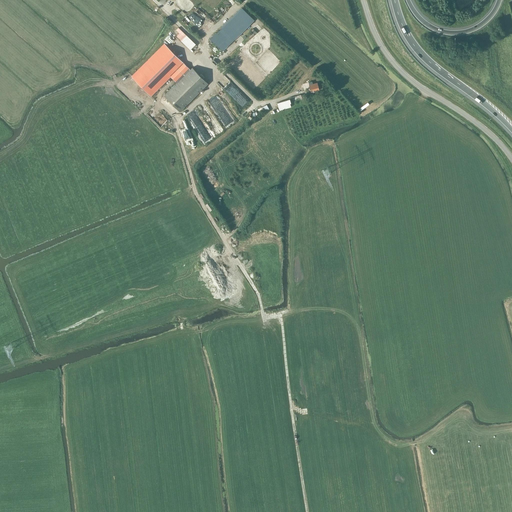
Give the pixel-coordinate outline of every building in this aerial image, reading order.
[(232,16),(227,21),(209,38),(222,52),(240,35),(245,30),(232,16)] [(186,35),(178,27),(176,30),(179,33),(176,36),(180,40),(190,50),(196,44),(186,35)] [(190,70),(165,44),(132,77),(150,96),(170,76),(177,83),(164,96),(180,112),(208,84),(192,67),(190,70)] [(319,90),(317,83),(312,84),(312,82),(308,83),(309,85),(311,93),(311,92),(312,96),(316,95),(315,91),(319,90)] [(209,98),(217,111),(225,105),(217,93),(209,98)] [(289,98),(290,100),(277,104),(279,111),(291,107),(290,104),(291,103),(302,100),(302,99),(305,98),(304,94),(301,95),(289,98)] [(262,107),(258,110),(260,113),(263,111),(264,112),(269,109),(267,105),(262,107)] [(201,109),(208,120),(212,118),(205,106),(201,109)] [(212,127),(219,122),(216,118),(209,123),(212,127)] [(204,128),(206,131),(202,133),(206,139),(211,135),(206,127),(204,128)]
